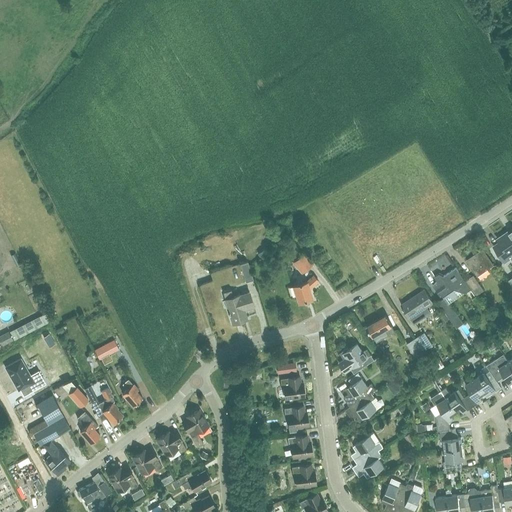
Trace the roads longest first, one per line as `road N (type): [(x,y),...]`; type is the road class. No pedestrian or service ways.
road 1 (unclassified): [(313,322),(511,198)]
road 2 (residential): [(354,511),(334,475),(313,322)]
road 3 (unclassified): [(57,494),(195,381)]
road 4 (residential): [(228,511),(221,427),(195,381)]
road 5 (unclassified): [(195,381),(222,357),(313,322)]
